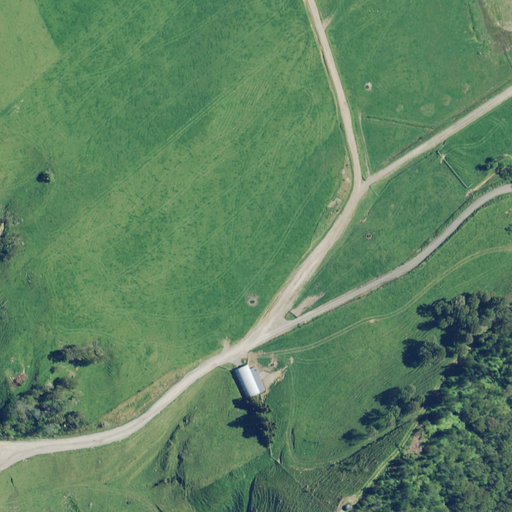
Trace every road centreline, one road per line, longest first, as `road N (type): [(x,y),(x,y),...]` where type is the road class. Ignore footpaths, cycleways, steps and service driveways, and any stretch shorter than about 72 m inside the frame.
road 1 (track): [(305,0),(367,179),(262,326)]
road 2 (track): [(0,442),(11,434),(76,438),(134,413),(183,371),(241,349),(262,326)]
road 3 (track): [(262,326),(426,251),(487,190),(511,191)]
